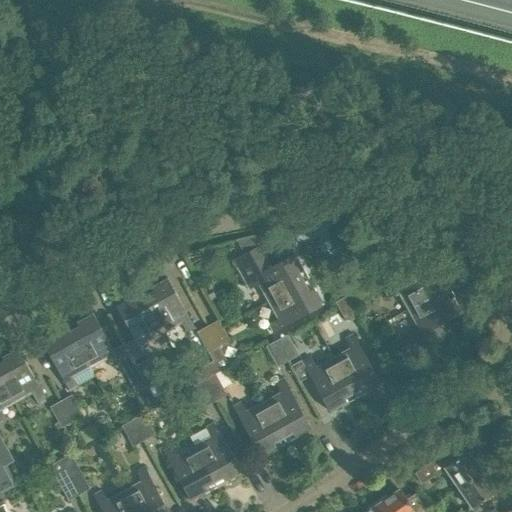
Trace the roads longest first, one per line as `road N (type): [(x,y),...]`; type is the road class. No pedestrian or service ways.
road 1 (residential): [(511,208),(298,207),(78,247),(0,270)]
road 2 (residential): [(284,511),(496,370)]
